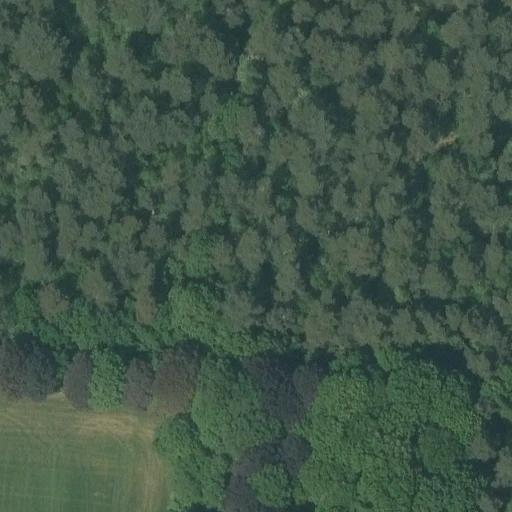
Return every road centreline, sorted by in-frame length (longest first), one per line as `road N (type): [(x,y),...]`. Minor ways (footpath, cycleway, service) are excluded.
road 1 (track): [(511,393),(0,361)]
road 2 (track): [(196,378),(241,0)]
